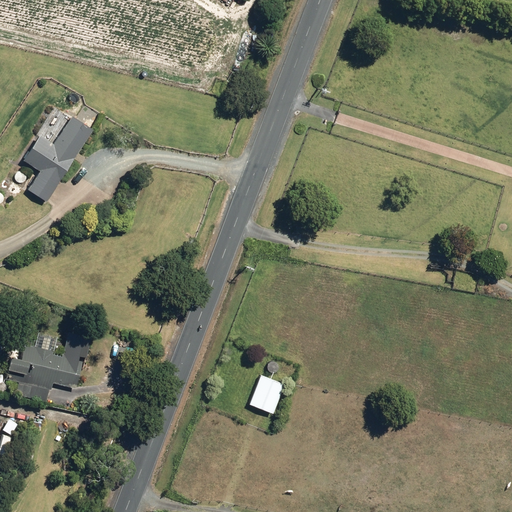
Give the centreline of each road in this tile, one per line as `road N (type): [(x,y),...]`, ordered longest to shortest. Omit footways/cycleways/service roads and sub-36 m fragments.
road 1 (tertiary): [(320,0),(124,511)]
road 2 (unknown): [(279,105),(511,175)]
